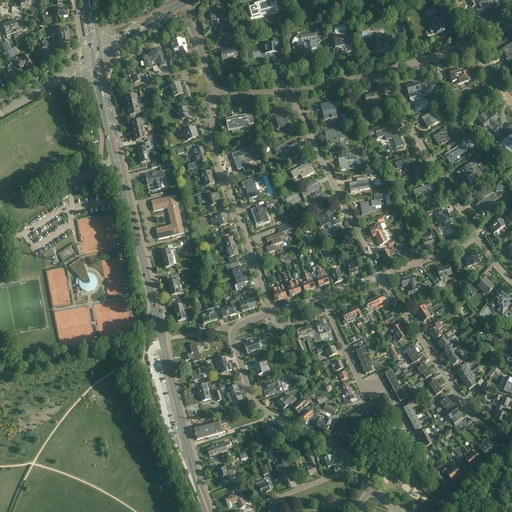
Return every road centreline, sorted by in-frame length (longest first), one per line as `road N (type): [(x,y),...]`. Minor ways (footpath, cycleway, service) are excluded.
road 1 (secondary): [(208,511),(129,206)]
road 2 (residential): [(354,466),(325,441),(268,414),(248,388),(233,330),(271,314)]
road 3 (residential): [(271,314),(213,147),(214,90)]
road 4 (residential): [(510,435),(468,410),(381,276)]
road 5 (residential): [(381,276),(289,89)]
road 6 (residential): [(478,237),(377,74)]
road 7 (residential): [(419,450),(387,390),(361,384),(323,297)]
road 8 (secondary): [(129,206),(101,60)]
road 9 (secondary): [(93,65),(108,149),(129,206)]
road 10 (residential): [(77,13),(76,51),(0,103)]
